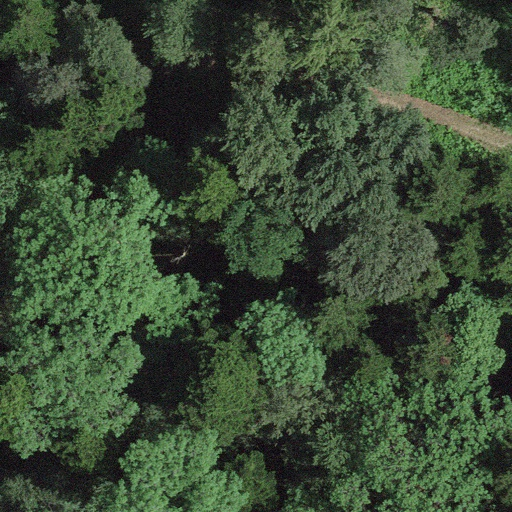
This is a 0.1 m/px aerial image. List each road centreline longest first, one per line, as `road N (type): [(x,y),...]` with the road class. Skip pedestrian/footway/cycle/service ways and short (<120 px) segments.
road 1 (track): [(0,83),(194,71),(443,114),(511,137)]
road 2 (track): [(0,236),(134,326)]
